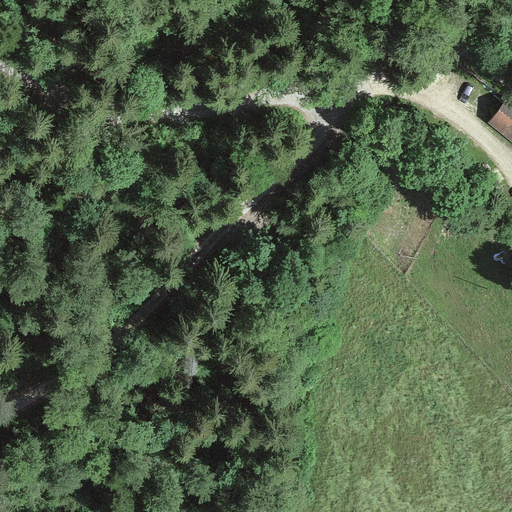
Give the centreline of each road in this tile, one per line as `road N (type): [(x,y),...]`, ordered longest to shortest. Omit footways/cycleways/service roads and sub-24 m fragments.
road 1 (track): [(0,415),(112,344),(306,156),(326,119),(385,57),(429,36),(455,41),(511,80)]
road 2 (track): [(326,119),(295,97),(185,117),(114,113),(0,63)]
road 3 (track): [(354,84),(435,103),(511,172)]
